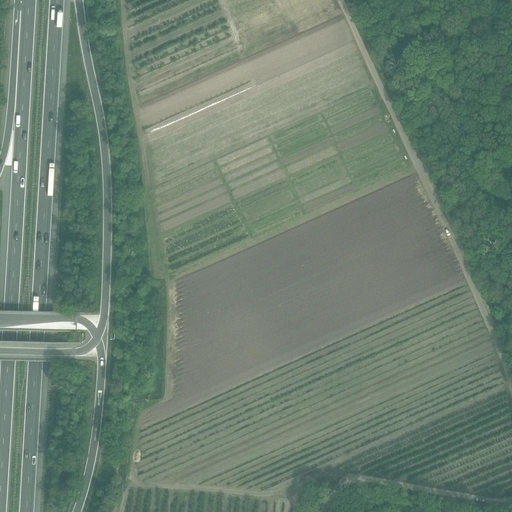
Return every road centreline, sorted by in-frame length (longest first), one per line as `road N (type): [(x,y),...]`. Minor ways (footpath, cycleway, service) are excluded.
road 1 (motorway): [(26,511),(56,0)]
road 2 (unclassified): [(511,385),(337,0)]
road 3 (motorway): [(19,108),(0,496)]
road 4 (motorway): [(96,336),(104,316),(107,179),(78,0)]
road 5 (unclassified): [(319,511),(356,479),(511,493)]
road 6 (motorway): [(74,511),(95,433),(96,336)]
